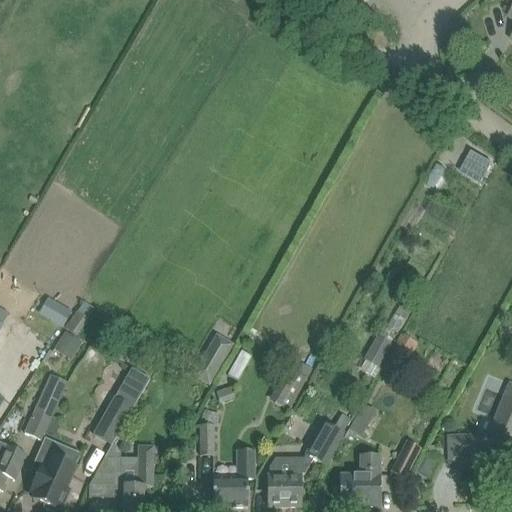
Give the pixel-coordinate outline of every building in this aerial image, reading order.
[(40,315),(61,327),(70,312),(50,300),(40,315)] [(0,329),(8,315),(0,310),(0,329)] [(65,329),(77,337),(88,320),(77,312),(65,329)] [(401,334),(382,369),(398,379),(418,344),(401,334)] [(209,387),(235,345),(218,335),(192,376),(209,387)] [(392,346),(377,337),(364,361),(378,369),(392,346)] [(242,352),(228,376),(238,381),(252,358),(242,352)] [(289,411),(307,379),(288,369),(270,401),(289,411)] [(132,370),(92,437),(110,448),(150,380),(132,370)] [(64,383),(48,377),(25,435),(40,441),(64,383)] [(448,439),(448,445),(449,465),(490,463),(492,460),(501,460),(501,463),(511,462),(511,387),(509,386),(488,437),(448,439)] [(343,415),(334,429),(343,435),(351,420),(343,415)] [(268,489),(268,509),(301,509),(301,489),(301,475),(303,475),(313,459),(326,467),(344,435),(343,435),(334,429),(324,423),(303,460),(276,460),(270,468),(270,477),(268,477),(268,489)] [(214,427),(201,427),(200,457),(214,457),(214,427)] [(30,495),(35,497),(42,500),(40,504),(43,505),(43,509),(50,511),(56,511),(57,511),(60,511),(69,492),(66,491),(81,457),(45,441),(28,480),(35,483),(30,495)] [(406,442),(391,473),(404,480),(420,449),(406,442)] [(0,491),(10,470),(18,474),(26,456),(6,447),(0,461),(0,491)] [(89,486),(89,499),(116,500),(116,498),(121,498),(120,511),(145,511),(146,498),(146,488),(153,488),(154,447),(139,447),(138,459),(121,459),(105,459),(89,486)] [(213,490),(213,510),(217,509),(218,511),(222,511),(224,510),(247,510),(247,481),(254,481),(254,461),(254,452),(238,452),(238,480),(213,480),(213,490)] [(339,477),(339,488),(339,509),(380,508),(380,457),(359,457),(360,477),(339,477)]
